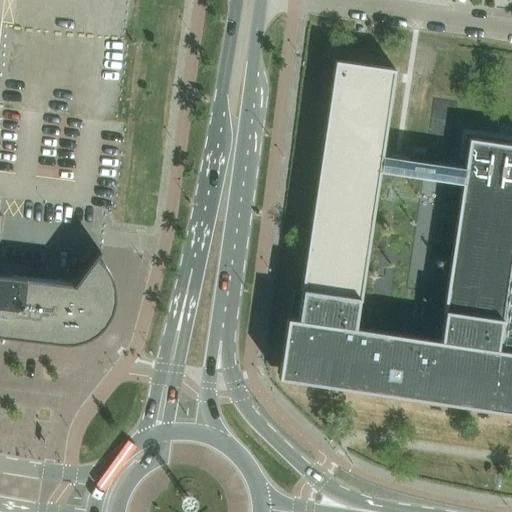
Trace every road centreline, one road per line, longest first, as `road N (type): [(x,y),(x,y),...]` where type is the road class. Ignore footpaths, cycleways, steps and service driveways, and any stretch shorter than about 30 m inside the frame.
road 1 (primary): [(217,315),(258,11)]
road 2 (primary): [(236,0),(181,280)]
road 3 (primary): [(374,511),(312,474),(246,411),(217,315)]
road 4 (unclassified): [(511,30),(302,0)]
road 5 (primary): [(181,280),(152,404),(134,445)]
road 6 (primary): [(181,280),(184,331),(165,434)]
road 7 (primary): [(213,438),(207,396),(217,315)]
